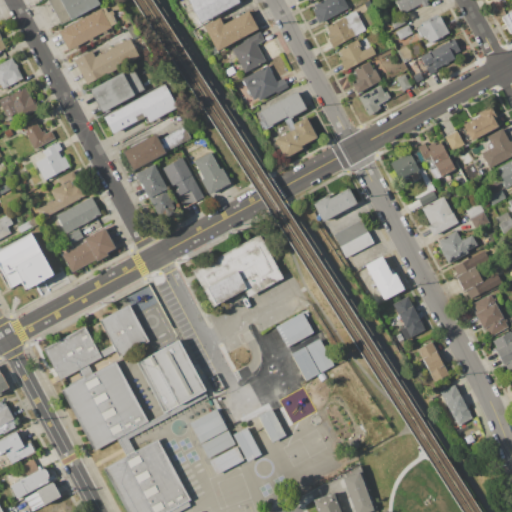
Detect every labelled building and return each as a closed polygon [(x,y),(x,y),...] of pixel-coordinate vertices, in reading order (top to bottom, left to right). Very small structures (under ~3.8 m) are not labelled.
[(60,24),(48,0),(102,0),(104,2),(60,24)] [(188,0),(238,0),(239,1),(201,23),(188,0)] [(313,5),(322,0),(343,0),(348,8),(319,23),(312,10),(315,9),(313,5)] [(363,3),(369,0),(373,8),(367,11),(363,3)] [(393,0),(430,0),(431,2),(421,7),(420,4),(400,13),(393,0)] [(58,30),(101,8),(101,9),(105,7),(108,13),(112,10),(118,21),(110,26),(111,28),(68,50),(58,30)] [(501,17),(511,10),(511,32),(510,34),(501,17)] [(217,50),(204,25),(219,17),(223,24),(248,11),(258,28),(217,50)] [(326,27),(356,11),(361,21),(365,19),(368,25),(364,27),(365,30),(333,47),(327,35),(330,33),(326,27)] [(389,22),(402,15),(406,22),(393,29),(389,22)] [(415,29),(423,25),(421,22),(430,18),(431,20),(440,15),(449,32),(423,45),(415,29)] [(126,28),(133,25),(139,37),(133,41),(126,28)] [(389,34),(408,25),(412,33),(394,42),(389,34)] [(231,48),(244,42),(242,40),(259,31),(265,40),(257,45),(266,60),(244,72),(231,48)] [(344,70),(339,61),(340,60),(335,51),(359,39),(360,40),(367,36),(376,53),(344,70)] [(87,83),(74,59),(91,50),(95,56),(129,38),(139,56),(87,83)] [(419,57),(453,38),(459,50),(452,54),(455,58),(444,64),(437,68),(439,70),(429,75),(419,57)] [(399,49),(407,45),(413,57),(405,61),(399,49)] [(404,64),(418,56),(422,64),(408,71),(404,64)] [(0,63),(11,57),(23,78),(3,89),(0,83),(0,63)] [(356,93),(351,85),(357,82),(354,77),(357,75),(354,69),(368,62),(373,70),(375,68),(381,79),(356,93)] [(242,78),(267,65),(276,81),(284,77),(289,87),(275,94),(275,92),(259,100),(258,97),(253,100),(242,78)] [(89,89),(132,66),(144,89),(102,112),(89,89)] [(225,70),(232,66),(235,72),(228,76),(225,70)] [(412,74),(417,72),(421,79),(416,81),(412,74)] [(103,116),(164,84),(176,107),(148,122),(145,116),(142,117),(140,114),(135,116),(137,120),(112,133),(103,116)] [(358,97),(380,85),(384,93),(387,91),(390,96),(386,97),(388,100),(383,102),(384,103),(380,105),(381,107),(367,115),(358,97)] [(0,103),(0,98),(26,86),(32,99),(33,99),(37,108),(8,122),(0,103)] [(256,112),(296,91),(306,108),(298,113),(299,114),(291,118),(294,123),(292,124),(294,128),(289,130),(284,120),(263,131),(258,121),(260,120),(256,112)] [(243,103),(249,99),(254,106),(248,110),(243,103)] [(471,140),(471,139),(465,142),(458,129),(464,126),(463,124),(479,115),(478,113),(490,107),(495,117),(493,119),(497,126),(471,140)] [(275,138),(289,130),(294,128),(292,124),(294,123),(306,116),(318,137),(302,146),(303,149),(286,159),(275,138)] [(22,125),(35,118),(42,130),(44,129),(46,133),(50,130),(55,138),(35,149),(22,125)] [(161,139),(184,126),(190,137),(167,150),(161,139)] [(3,131),(10,128),(13,134),(6,138),(3,131)] [(511,154),(489,168),(481,153),(493,147),(487,136),(501,128),(509,142),(511,141),(511,143),(511,154)] [(444,136),(455,130),(464,143),(453,150),(444,136)] [(122,151),(155,133),(165,153),(132,170),(122,151)] [(417,147),(425,143),(426,146),(434,142),(435,144),(440,142),(448,157),(450,156),(456,168),(440,177),(429,157),(424,160),(417,147)] [(35,162),(46,157),(42,150),(57,143),(61,151),(58,152),(61,157),(64,156),(70,167),(44,180),(35,162)] [(389,162),(408,151),(416,162),(419,168),(417,171),(420,178),(411,184),(409,180),(400,185),(389,162)] [(460,156),(470,151),(474,160),(464,164),(464,162),(461,164),(459,160),(462,158),(460,156)] [(210,152),(219,169),(221,167),(230,182),(208,194),(200,179),(203,178),(194,161),(210,152)] [(182,157),(204,197),(184,207),(162,168),(182,157)] [(423,161),(433,179),(439,176),(429,158),(423,161)] [(473,162),(480,158),(481,169),(478,171),(473,162)] [(496,168),(511,159),(511,185),(505,189),(500,180),(502,179),(496,168)] [(153,164),(179,209),(160,220),(134,174),(153,164)] [(42,217),(37,209),(55,199),(50,191),(61,185),(57,178),(73,170),(85,194),(42,217)] [(0,185),(9,181),(13,188),(0,194),(0,185)] [(446,186),(453,182),(455,186),(449,190),(446,186)] [(323,222),(312,203),(328,194),(330,197),(348,188),(356,203),(323,222)] [(488,197),(501,189),(506,197),(492,205),(488,197)] [(418,197),(432,190),(437,199),(443,196),(456,223),(432,235),(427,226),(429,225),(421,208),(423,206),(418,197)] [(56,216),(91,197),(100,214),(65,233),(56,216)] [(406,205),(417,199),(421,207),(410,213),(406,205)] [(482,202),(487,199),(490,204),(485,207),(482,202)] [(464,207),(477,200),(489,223),(476,230),(464,207)] [(495,218),(507,212),(511,221),(511,228),(503,234),(495,218)] [(0,218),(8,214),(13,224),(7,227),(10,233),(0,238),(0,218)] [(17,226),(34,217),(38,224),(20,233),(17,226)] [(333,234),(360,220),(373,243),(346,258),(333,234)] [(61,254),(86,241),(84,237),(104,227),(116,250),(71,273),(61,254)] [(66,235),(78,229),(82,237),(69,243),(66,235)] [(448,262),(437,240),(457,230),(462,240),(472,234),(478,247),(448,262)] [(52,275),(30,232),(0,248),(0,270),(9,288),(20,282),(24,290),(52,275)] [(244,292),(211,309),(191,271),(259,236),(280,276),(281,278),(247,297),(246,295),(244,292)] [(365,265),(381,256),(391,274),(395,272),(404,289),(384,300),(365,265)] [(452,267),(473,256),(490,289),(468,300),(465,293),(452,267)] [(375,294),(379,301),(375,304),(370,297),(375,294)] [(472,303),(490,294),(499,311),(506,307),(509,314),(503,318),(508,327),(490,337),(486,328),(483,329),(474,313),(477,312),(472,303)] [(407,296),(424,330),(404,340),(399,330),(404,327),(392,304),(407,296)] [(100,319),(129,305),(148,342),(118,356),(116,351),(112,344),(100,319)] [(274,327),(285,347),(312,332),(301,312),(274,327)] [(43,348),(83,326),(97,352),(112,344),(116,351),(102,359),(101,356),(88,363),(93,373),(83,378),(78,368),(60,378),(43,348)] [(492,340),(510,331),(511,334),(511,368),(508,371),(504,364),(503,365),(496,350),(497,350),(492,340)] [(394,335),(399,333),(404,341),(399,344),(394,335)] [(304,346),(319,373),(333,365),(318,338),(304,346)] [(136,362),(179,340),(206,390),(163,413),(136,362)] [(417,350),(430,342),(448,374),(434,382),(417,350)] [(289,353),(304,380),(318,373),(303,346),(289,353)] [(274,362),(289,389),(303,382),(288,354),(274,362)] [(62,389),(83,378),(93,373),(115,361),(147,421),(115,439),(94,449),(62,389)] [(266,368),(280,394),(287,390),(273,364),(266,368)] [(0,374),(1,374),(9,388),(0,392),(0,374)] [(256,414),(241,387),(254,380),(269,407),(256,414)] [(440,393),(454,385),(473,417),(458,426),(440,393)] [(127,511),(103,467),(125,456),(115,439),(147,421),(163,413),(206,390),(208,395),(128,438),(135,450),(157,438),(190,499),(187,500),(189,505),(175,511),(127,511)] [(0,400),(1,400),(3,404),(5,402),(16,423),(14,424),(15,427),(0,434),(0,400)] [(188,422),(214,408),(225,429),(199,443),(188,422)] [(270,442),(256,415),(270,408),(284,435),(270,442)] [(231,434),(245,427),(259,454),(246,461),(231,434)] [(200,444),(226,430),(233,443),(207,457),(200,444)] [(0,440),(15,432),(22,444),(30,440),(35,450),(10,464),(4,452),(0,453),(0,440)] [(465,436),(472,433),(475,442),(469,445),(465,436)] [(208,460),(235,446),(242,460),(215,474),(208,460)] [(21,465),(33,459),(38,469),(26,475),(21,465)] [(9,486),(43,468),(47,471),(48,479),(43,481),(44,483),(16,498),(9,486)] [(358,471),(373,510),(367,511),(343,511),(332,481),(358,471)] [(24,499),(36,493),(35,491),(51,482),(59,496),(42,505),(42,504),(30,510),(24,499)] [(317,511),(312,500),(332,492),(340,511),(317,511)]
